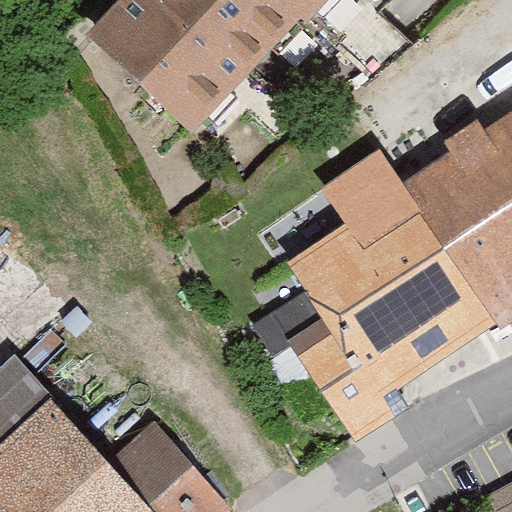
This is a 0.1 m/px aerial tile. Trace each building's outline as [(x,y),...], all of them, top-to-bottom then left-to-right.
[(321,0),(146,0),(103,45),(194,132),(321,0)] [(358,239),(305,273),(338,324),(385,395),(511,312),(511,135),(403,206),(380,170),(333,201),(358,239)] [(392,407),(385,395),(338,324),(301,348),(355,431),(392,407)] [(0,482),(67,422),(23,366),(0,387),(0,482)] [(147,511),(115,475),(67,422),(0,482),(0,511),(147,511)] [(162,434),(115,475),(147,511),(217,511),(225,505),(162,434)] [(511,511),(511,488),(496,497),(504,511),(511,511)]
